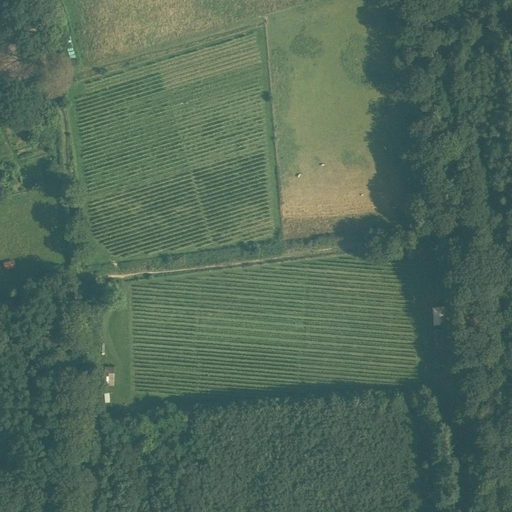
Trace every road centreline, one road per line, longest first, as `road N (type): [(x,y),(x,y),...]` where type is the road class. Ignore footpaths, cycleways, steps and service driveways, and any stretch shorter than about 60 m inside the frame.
road 1 (track): [(69,511),(82,286),(63,124),(24,0)]
road 2 (track): [(0,331),(95,279),(465,227)]
road 3 (track): [(465,227),(501,511)]
road 4 (track): [(433,0),(465,227)]
